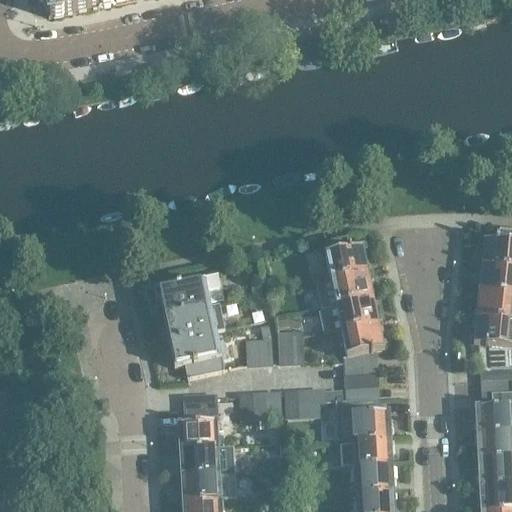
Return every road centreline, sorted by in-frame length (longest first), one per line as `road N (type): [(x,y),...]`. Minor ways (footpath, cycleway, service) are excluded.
road 1 (residential): [(0,48),(70,48),(303,0)]
road 2 (residential): [(439,511),(420,225)]
road 3 (residential): [(136,511),(130,402),(101,291)]
